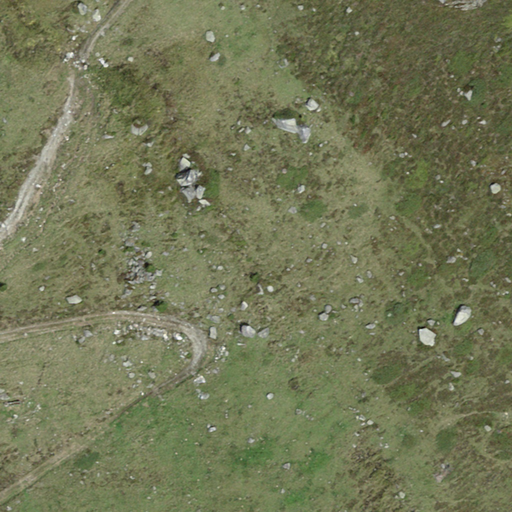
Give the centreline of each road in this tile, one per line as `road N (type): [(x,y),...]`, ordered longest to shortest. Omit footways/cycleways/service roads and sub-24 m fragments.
road 1 (track): [(0,338),(133,318),(193,331),(205,351),(193,370),(0,502)]
road 2 (track): [(125,0),(89,42),(71,109),(25,207),(0,235)]
